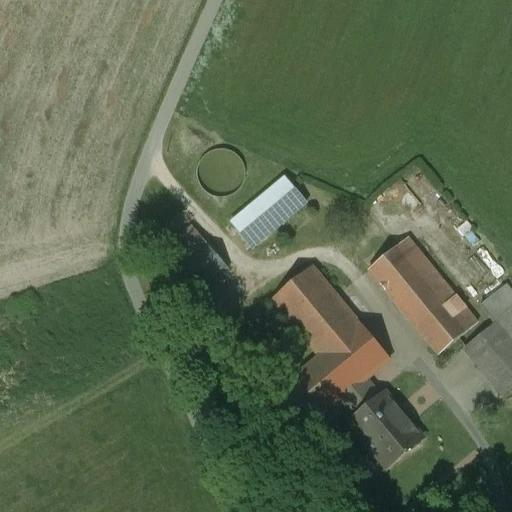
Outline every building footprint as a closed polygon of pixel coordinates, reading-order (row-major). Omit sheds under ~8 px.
[(243,184),(244,175),(242,165),(237,158),(229,153),(220,151),(211,153),(203,158),(198,166),(196,176),(198,185),(204,192),(212,197),(221,199),(230,197),(238,192),(243,184)] [(285,179),(231,224),(252,249),(305,204),(285,179)] [(192,228),(155,259),(190,300),(227,270),(192,228)] [(477,325),(407,240),(368,272),(385,292),(385,291),(438,356),(477,325)] [(311,268),(272,301),(319,358),(276,394),(305,430),(341,400),(388,361),(359,325),(358,325),(311,268)] [(511,295),(504,287),(479,308),(494,325),(464,350),(503,397),(511,389),(511,295)] [(380,399),(365,381),(389,361),(388,361),(341,400),(356,418),(349,424),(387,469),(407,452),(412,453),(419,446),(420,442),(422,440),(410,426),(407,426),(395,411),(395,408),(384,395),(380,399)]
